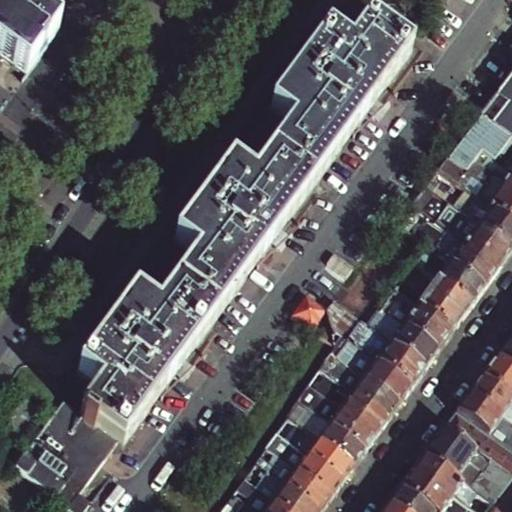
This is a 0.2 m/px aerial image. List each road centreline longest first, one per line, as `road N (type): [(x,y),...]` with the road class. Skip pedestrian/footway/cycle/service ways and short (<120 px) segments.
road 1 (residential): [(40,282),(205,43)]
road 2 (residential): [(354,511),(511,299)]
